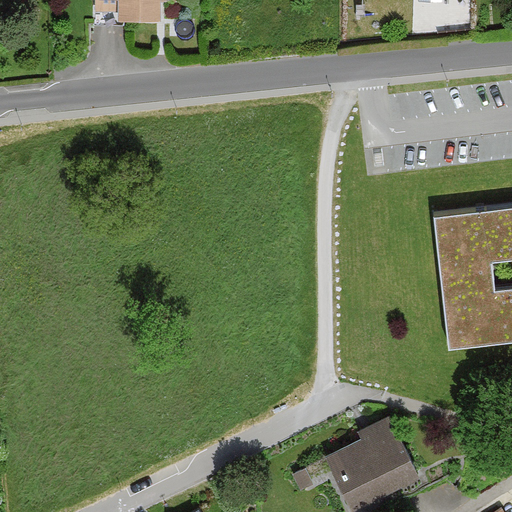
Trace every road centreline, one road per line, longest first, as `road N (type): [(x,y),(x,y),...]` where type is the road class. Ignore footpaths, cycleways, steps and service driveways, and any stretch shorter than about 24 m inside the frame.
road 1 (residential): [(0,105),(511,51)]
road 2 (track): [(352,68),(325,166),(327,393)]
road 3 (residential): [(327,393),(110,511)]
